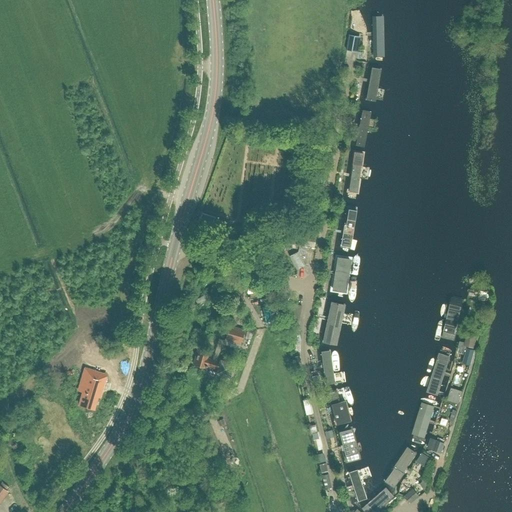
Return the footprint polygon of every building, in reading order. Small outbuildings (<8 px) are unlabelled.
[(381,18),(373,18),(374,56),(382,56),(381,18)] [(349,34),(346,50),(355,52),(358,36),(349,34)] [(381,71),(370,69),(365,101),(376,103),(381,71)] [(45,112),(20,121),(24,130),(27,128),(31,136),(49,129),(46,121),(48,120),(45,112)] [(366,147),(371,114),(361,113),(355,145),(366,147)] [(34,144),(30,145),(33,154),(57,144),(54,136),(52,137),(49,129),(31,136),(34,144)] [(316,135),(315,143),(328,144),(329,137),(316,135)] [(313,151),(309,167),(317,169),(319,159),(330,161),(331,155),(313,151)] [(364,156),(354,155),(348,193),(358,195),(364,156)] [(55,164),(34,173),(38,183),(57,176),(60,175),(55,164)] [(57,176),(38,183),(42,193),(61,186),(57,176)] [(61,186),(42,193),(46,202),(64,195),(61,186)] [(64,195),(46,202),(50,212),(68,205),(64,195)] [(68,205),(50,212),(53,221),(72,214),(68,205)] [(355,211),(347,210),(341,249),(349,250),(355,211)] [(72,214),(53,221),(57,231),(76,223),(75,223),(72,214)] [(198,224),(209,227),(212,218),(202,214),(198,224)] [(76,223),(57,231),(61,241),(82,233),(78,222),(75,223),(76,223)] [(297,251),(289,255),(296,269),(304,265),(297,251)] [(352,260),(338,258),(332,294),(347,296),(352,260)] [(301,305),(286,302),(284,319),(298,322),(301,305)] [(344,306),(329,303),(320,340),(335,344),(344,306)] [(463,307),(451,304),(443,336),(454,339),(463,307)] [(220,308),(216,313),(228,321),(232,316),(220,308)] [(228,326),(225,338),(240,343),(243,331),(228,326)] [(460,341),(458,348),(463,349),(460,360),(470,362),(473,351),(473,349),(476,334),(468,332),(465,343),(460,341)] [(454,349),(442,345),(428,388),(439,392),(454,349)] [(198,348),(193,365),(203,368),(204,365),(216,369),(217,369),(216,372),(216,373),(215,376),(227,379),(228,376),(232,363),(220,360),(219,361),(206,358),(208,351),(198,348)] [(330,353),(321,355),(324,382),(334,381),(330,353)] [(301,364),(295,365),(300,384),(305,383),(301,364)] [(78,391),(83,392),(79,405),(93,409),(97,397),(99,397),(106,375),(84,369),(78,391)] [(309,399),(302,401),(305,415),(313,413),(309,399)] [(344,400),(331,404),(337,426),(350,423),(344,400)] [(435,404),(425,401),(413,441),(422,444),(435,404)] [(360,460),(354,431),(340,434),(347,463),(360,460)] [(431,438),(427,448),(441,452),(444,443),(431,438)] [(417,453),(409,448),(388,482),(397,487),(417,453)] [(322,454),(316,455),(320,473),(326,472),(322,454)] [(357,472),(349,473),(358,500),(365,497),(357,472)] [(327,475),(321,476),(324,489),(330,488),(327,475)] [(384,488),(363,507),(368,511),(373,511),(391,497),(384,488)] [(412,489),(403,496),(409,504),(418,496),(412,489)]
